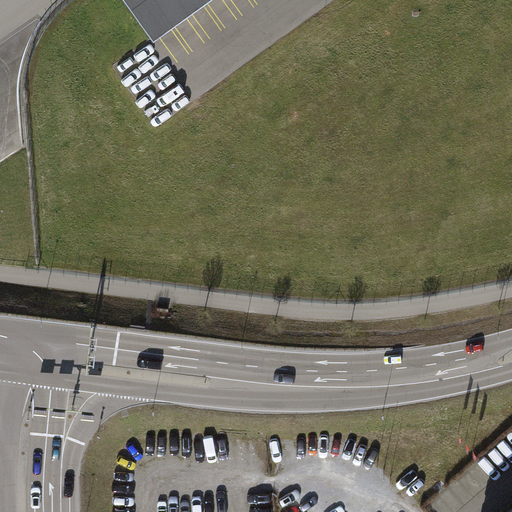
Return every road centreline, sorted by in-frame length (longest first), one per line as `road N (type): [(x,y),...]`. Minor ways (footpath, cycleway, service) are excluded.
road 1 (secondary): [(511,340),(469,357),(318,369),(33,335)]
road 2 (secondary): [(141,391),(346,400),(511,370)]
road 3 (secondary): [(44,487),(89,418),(106,402),(141,391)]
